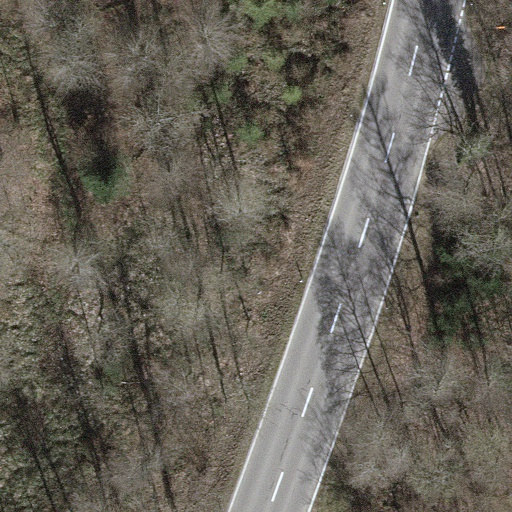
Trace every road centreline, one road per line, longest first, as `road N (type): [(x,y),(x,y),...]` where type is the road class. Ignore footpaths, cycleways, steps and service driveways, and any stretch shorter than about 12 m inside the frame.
road 1 (tertiary): [(426,0),(269,511)]
road 2 (track): [(417,38),(511,116)]
